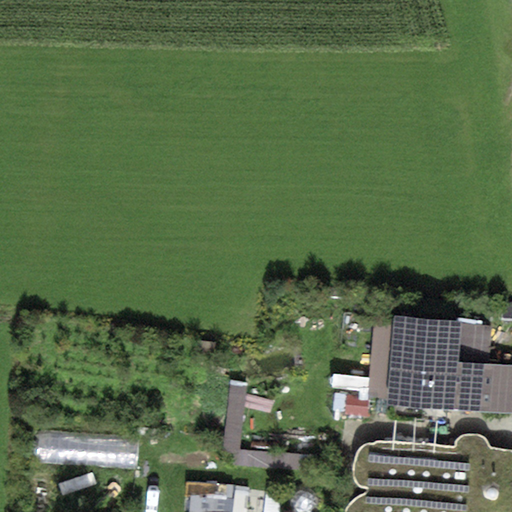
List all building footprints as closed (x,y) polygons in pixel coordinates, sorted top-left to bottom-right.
[(498,322),(400,314),(393,400),(511,409),(511,365),(494,364),(498,322)] [(303,453),(245,447),(251,383),(233,381),(225,462),(302,469),(303,453)] [(371,413),(372,397),(340,393),(338,410),(371,413)] [(140,470),(143,439),(42,428),(39,458),(140,470)] [(463,439),(460,447),(380,441),(365,447),(358,470),(371,486),(353,503),(352,511),(511,511),(511,451),(493,448),(486,439),(472,437),(463,439)] [(191,483),(190,511),(250,511),(251,484),(191,483)]
